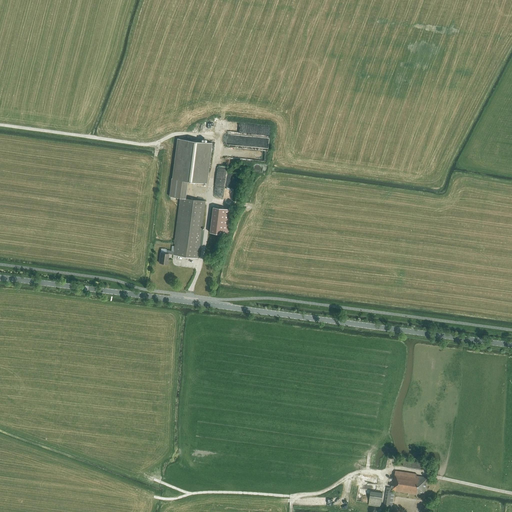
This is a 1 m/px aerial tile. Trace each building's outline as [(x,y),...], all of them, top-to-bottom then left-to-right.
[(212,143),(177,138),(172,178),(171,178),(169,196),(185,198),(188,181),(207,184),(212,143)] [(198,258),(205,201),(181,198),(174,251),(166,250),(166,253),(161,252),(159,263),(167,264),(169,254),(173,254),(173,255),(198,258)] [(211,207),(208,232),(226,234),(229,209),(211,207)] [(416,474),(395,471),(394,477),(393,477),(391,488),(387,487),(384,507),(392,508),(394,491),(417,494),(417,492),(419,492),(419,494),(421,494),(421,495),(423,495),(424,495),(427,477),(416,476),(416,474)] [(383,493),(370,491),(368,505),(381,507),(383,493)]
